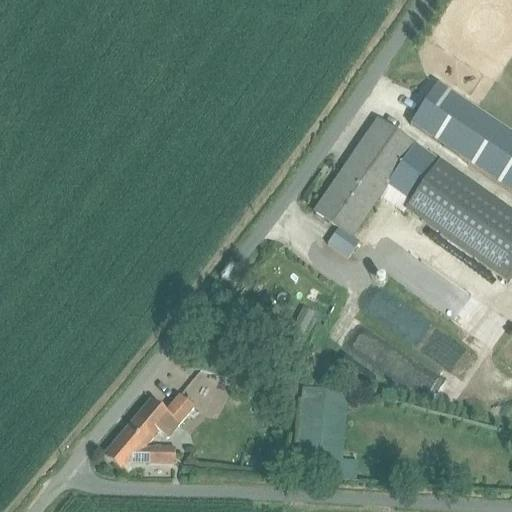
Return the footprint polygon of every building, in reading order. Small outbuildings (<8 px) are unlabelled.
[(511,132),(433,84),(404,130),(511,195),(511,132)] [(347,241),(410,149),(373,124),(310,216),(347,241)] [(466,299),(435,282),(423,304),(454,321),(466,299)] [(301,310),(287,336),(301,344),(316,318),(301,310)] [(446,344),(432,365),(460,382),(473,361),(446,344)] [(400,379),(412,389),(422,376),(410,367),(400,379)] [(117,475),(162,422),(141,404),(96,457),(117,475)] [(339,463),(338,481),(353,481),(354,464),(339,463)]
